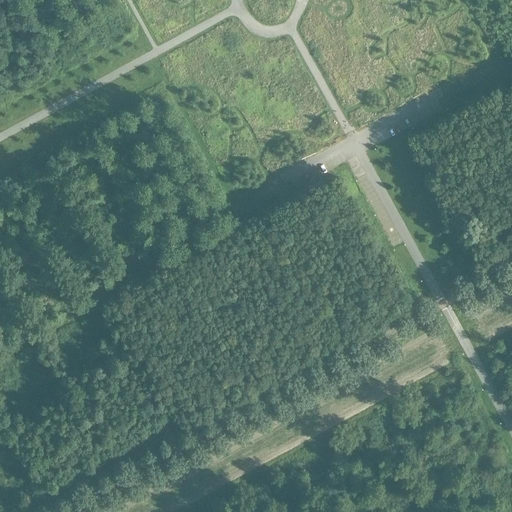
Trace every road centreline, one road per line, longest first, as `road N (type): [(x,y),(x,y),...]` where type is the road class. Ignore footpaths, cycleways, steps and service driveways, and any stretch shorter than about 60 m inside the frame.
road 1 (track): [(0,349),(230,220),(246,197),(280,178)]
road 2 (unclassified): [(511,428),(351,139)]
